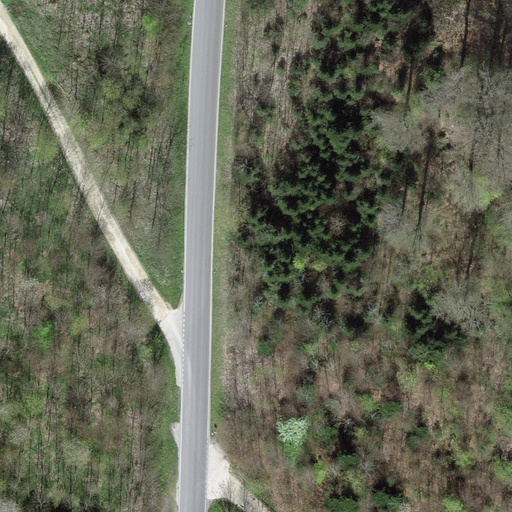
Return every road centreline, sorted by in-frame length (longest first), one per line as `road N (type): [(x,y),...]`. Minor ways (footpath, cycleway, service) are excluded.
road 1 (tertiary): [(191,511),(209,0)]
road 2 (track): [(0,18),(143,285),(195,351)]
